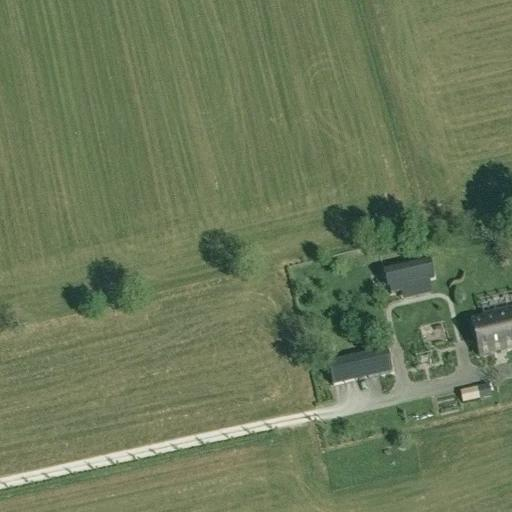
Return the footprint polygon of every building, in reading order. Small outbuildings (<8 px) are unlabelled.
[(383,272),(387,289),(434,278),(430,261),(383,272)] [(381,266),(348,273),(350,283),(383,276),(381,266)] [(457,299),(458,311),(504,306),(502,293),(457,299)] [(511,310),(470,320),(478,358),(511,350),(511,310)] [(386,342),(418,336),(416,326),(384,332),(386,342)] [(438,337),(398,347),(402,364),(442,354),(438,337)] [(369,353),(375,377),(391,373),(386,349),(369,353)] [(477,388),(480,400),(491,397),(488,385),(477,388)] [(421,411),(455,407),(454,398),(420,402),(421,411)] [(472,407),(421,411),(422,423),(473,420),(472,407)]
